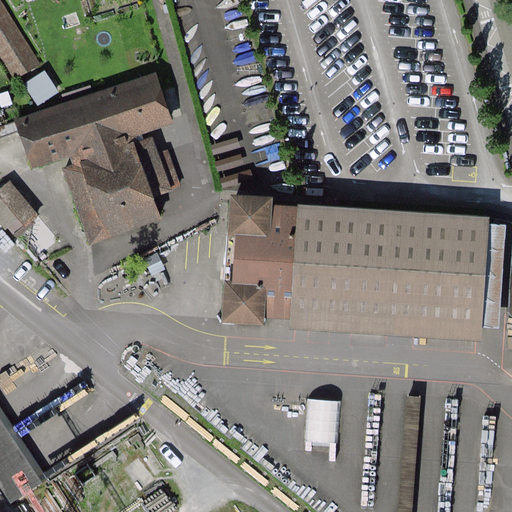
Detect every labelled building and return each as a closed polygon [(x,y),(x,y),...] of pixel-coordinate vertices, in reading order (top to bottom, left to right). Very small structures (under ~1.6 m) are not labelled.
[(0,0),(0,55),(14,78),(40,61),(0,0)] [(55,144),(82,229),(187,196),(169,138),(143,146),(134,119),(169,108),(155,64),(20,106),(34,151),(55,144)] [(36,216),(6,180),(0,185),(0,222),(12,236),(36,216)] [(380,332),(481,338),(489,213),(298,201),(298,204),(272,203),(273,192),(229,190),(227,232),(234,233),(232,275),(223,275),(220,319),(267,322),(267,317),(289,318),(289,326),(380,332)] [(0,486),(10,502),(47,478),(0,405),(0,486)]
